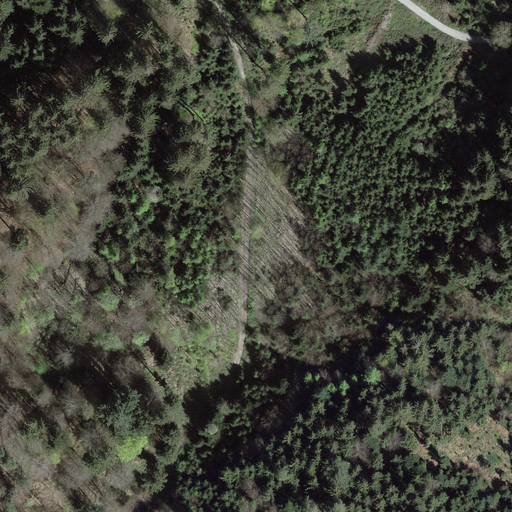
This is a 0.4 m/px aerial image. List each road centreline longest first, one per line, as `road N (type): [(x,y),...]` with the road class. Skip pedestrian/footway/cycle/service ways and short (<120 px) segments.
road 1 (track): [(134,511),(221,385),(244,337),(250,108),(217,0)]
road 2 (track): [(403,0),(465,38),(511,37)]
